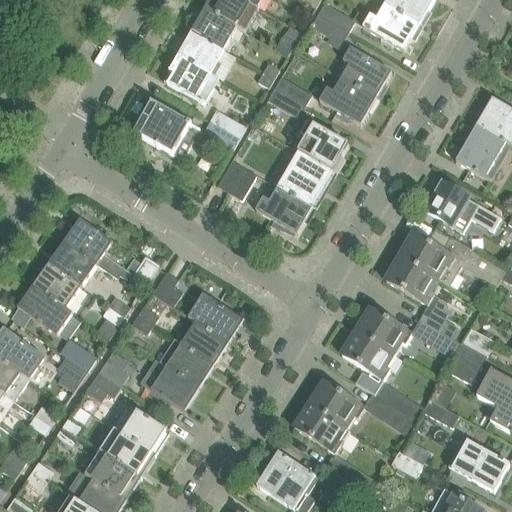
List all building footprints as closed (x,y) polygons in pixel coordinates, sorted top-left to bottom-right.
[(0,0),(0,14),(7,19),(6,20),(8,21),(19,0),(0,0)] [(235,0),(211,0),(205,12),(237,30),(246,35),(258,12),(235,0)] [(235,0),(258,12),(264,0),(235,0)] [(292,0),(315,13),(322,0),(292,0)] [(390,0),(386,9),(420,29),(436,2),(432,0),(390,0)] [(324,8),(318,19),(347,36),(353,25),(354,24),(352,23),(324,8)] [(378,23),(370,18),(363,31),(405,55),(420,29),(386,9),(378,23)] [(224,54),(237,30),(205,12),(192,36),(224,54)] [(341,46),(347,36),(318,19),(311,30),(330,41),(341,47),(341,46)] [(290,30),(284,41),(295,47),(301,37),(290,30)] [(192,36),(179,59),(211,77),(224,54),(192,36)] [(351,51),(347,59),(343,64),(351,69),(343,83),(377,103),(393,76),(351,51)] [(164,86),(205,108),(213,93),(220,82),(211,77),(179,59),(164,86)] [(263,76),(275,82),(280,73),(268,67),(263,76)] [(269,91),(275,82),(263,76),(258,85),(269,91)] [(281,82),(275,93),(304,110),(311,98),(281,82)] [(362,129),(377,103),(343,83),(335,98),(326,93),(320,105),(362,129)] [(298,121),(304,110),(275,93),(268,104),(298,121)] [(511,113),(493,102),(478,128),(511,148),(511,113)] [(234,154),(240,142),(210,126),(204,136),(201,134),(153,106),(144,121),(150,125),(141,141),(174,159),(174,158),(183,163),(193,146),(215,150),(215,149),(212,149),(215,143),(234,154)] [(216,115),(210,126),(240,142),(246,131),(216,115)] [(299,156),(331,175),(334,177),(350,150),(308,125),(300,138),(307,142),(299,156)] [(492,186),(511,151),(511,148),(478,128),(456,165),(492,186)] [(331,175),(299,156),(278,191),(311,210),(331,175)] [(218,190),(231,198),(245,173),(232,165),(218,190)] [(257,180),(245,173),(231,198),(243,205),(257,180)] [(436,195),(426,213),(428,214),(427,215),(464,237),(472,224),(494,236),(502,222),(443,188),(438,196),(436,195)] [(314,211),(311,210),(278,191),(270,205),(264,201),(256,214),(275,225),(274,227),(294,239),(295,237),(298,238),(314,211)] [(81,223),(65,246),(69,249),(68,249),(97,270),(98,269),(120,283),(123,279),(128,283),(129,281),(131,278),(125,274),(104,260),(114,246),(85,226),(81,223)] [(498,290),(502,283),(507,275),(504,273),(451,242),(443,255),(414,238),(400,262),(439,284),(440,283),(451,289),(463,269),(496,288),(498,290)] [(97,270),(68,249),(53,271),(82,292),(97,270)] [(145,292),(158,272),(159,271),(147,263),(144,268),(135,262),(127,273),(126,272),(125,274),(131,278),(129,281),(145,292)] [(447,305),(436,299),(432,296),(439,284),(400,262),(387,285),(428,309),(420,324),(452,343),(459,331),(446,324),(451,316),(447,305)] [(511,270),(510,270),(507,275),(502,283),(511,287),(511,270)] [(82,292),(53,271),(37,293),(73,318),(74,317),(67,313),(82,292)] [(167,276),(153,298),(174,311),(184,296),(175,290),(179,284),(168,277),(167,276)] [(73,318),(37,293),(23,314),(19,311),(18,312),(58,340),(73,318)] [(196,326),(195,328),(225,347),(240,323),(244,326),(245,325),(204,298),(189,322),(196,326)] [(111,311),(125,321),(131,312),(117,302),(111,311)] [(119,331),(125,321),(111,311),(104,320),(119,331)] [(144,311),(137,320),(152,330),(158,321),(144,311)] [(406,350),(413,339),(412,338),(371,313),(357,336),(392,358),(399,345),(406,350)] [(146,339),(152,330),(137,320),(131,329),(146,339)] [(420,324),(412,338),(413,339),(444,358),(452,343),(420,324)] [(175,345),(211,369),(225,347),(195,328),(182,348),(175,344),(175,345)] [(37,355),(9,334),(5,332),(0,338),(0,363),(21,378),(30,385),(46,361),(37,355)] [(465,346),(488,359),(489,360),(497,345),(474,332),(465,346)] [(357,336),(343,359),(371,376),(369,379),(362,390),(362,391),(374,398),(383,384),(385,385),(391,375),(384,371),(392,358),(357,336)] [(70,344),(60,358),(67,363),(88,377),(97,363),(70,344)] [(175,345),(160,367),(196,392),(211,369),(175,345)] [(463,350),(455,364),(449,374),(471,387),(488,359),(465,346),(463,350)] [(0,363),(0,396),(5,400),(15,407),(30,385),(21,378),(0,363)] [(61,385),(76,395),(88,377),(67,363),(61,372),(67,376),(61,385)] [(108,364),(99,377),(122,392),(130,379),(125,376),(108,364)] [(156,364),(142,387),(153,395),(166,403),(173,407),(186,416),(187,415),(183,412),(196,392),(160,367),(156,364)] [(490,425),(511,436),(511,384),(492,373),(485,386),(478,399),(498,411),(490,425)] [(115,402),(122,392),(99,377),(87,396),(103,407),(109,398),(115,402)] [(385,385),(383,384),(374,398),(417,427),(423,418),(426,412),(385,385)] [(324,386),(310,409),(348,434),(356,422),(358,424),(366,413),(365,413),(324,386)] [(417,427),(374,398),(365,413),(366,413),(409,441),(417,427)] [(431,404),(426,412),(423,418),(452,434),(460,420),(431,404)] [(310,409),(295,432),(335,458),(336,458),(351,435),(348,434),(310,409)] [(171,439),(172,438),(138,416),(130,410),(114,434),(115,435),(152,459),(167,436),(171,439)] [(37,421),(51,431),(57,422),(43,412),(37,421)] [(45,441),(51,431),(37,421),(31,430),(45,441)] [(69,423),(62,432),(77,442),(83,433),(69,423)] [(71,451),(77,442),(62,432),(56,441),(71,451)] [(100,457),(138,482),(152,459),(115,435),(100,457)] [(467,481),(495,496),(510,468),(468,445),(460,458),(457,456),(449,471),(452,473),(467,481)] [(308,499),(320,482),(279,456),(257,489),(291,511),(309,511),(315,503),(308,499)] [(400,456),(393,468),(416,482),(424,469),(400,456)] [(7,466),(21,476),(27,467),(13,457),(7,466)] [(127,498),(138,482),(100,457),(85,480),(123,505),(127,498)] [(345,485),(372,502),(378,492),(333,461),(326,472),(345,485)] [(15,485),(21,476),(7,466),(1,475),(15,485)] [(39,468),(33,477),(38,480),(48,487),(54,478),(39,468)] [(447,482),(462,490),(467,481),(452,473),(447,482)] [(33,477),(27,484),(32,488),(38,480),(33,477)] [(81,477),(66,499),(70,502),(86,511),(118,511),(123,505),(85,480),(81,477)] [(366,511),(367,511),(372,502),(345,485),(339,494),(337,497),(359,511),(366,511)] [(478,511),(470,507),(472,502),(460,495),(457,500),(445,493),(434,511),(478,511)] [(8,511),(30,511),(15,502),(8,511)] [(86,511),(70,502),(63,511),(86,511)]
